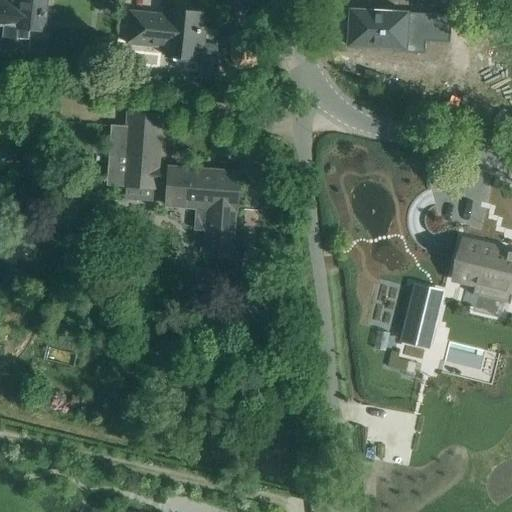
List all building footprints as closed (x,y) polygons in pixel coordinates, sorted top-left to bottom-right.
[(0,0),(0,31),(3,32),(2,48),(27,51),(30,28),(44,30),(46,0),(0,0)] [(130,11),(128,31),(127,43),(167,47),(166,56),(202,60),(203,51),(205,31),(200,31),(202,13),(170,9),(169,17),(155,16),(155,14),(130,11)] [(338,36),(338,44),(397,48),(396,52),(427,53),(428,41),(451,43),(452,20),(453,15),(352,9),(350,36),(338,36)] [(255,56),(253,34),(230,37),(232,59),(238,67),(251,66),(255,56)] [(202,78),(215,79),(216,66),(203,65),(202,78)] [(108,125),(104,185),(121,187),(154,189),(154,182),(165,182),(164,205),(213,208),(209,256),(211,256),(231,257),(235,209),(236,210),(239,174),(157,167),(161,116),(141,114),(127,113),(126,127),(108,125)] [(383,216),(382,181),(364,181),(364,154),(330,154),(331,217),(383,216)] [(511,251),(463,240),(455,277),(511,290),(511,251)] [(410,282),(397,337),(429,344),(434,322),(428,321),(436,288),(410,282)] [(354,343),(383,342),(381,289),(352,290),(354,343)] [(501,352),(447,339),(439,372),(493,385),(501,352)]
